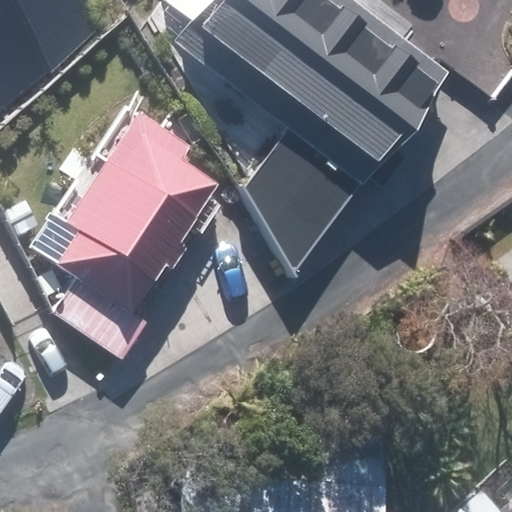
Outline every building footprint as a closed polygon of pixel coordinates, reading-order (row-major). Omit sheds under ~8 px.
[(22,0),(0,0),(0,10),(5,19),(0,22),(0,33),(21,73),(66,50),(39,1),(26,6),(22,0)] [(328,0),(155,0),(151,6),(176,24),(159,46),(273,135),(224,199),(270,284),(430,80),(328,0)] [(14,255),(58,287),(35,319),(104,369),(131,331),(111,316),(140,275),(151,282),(168,259),(159,251),(173,229),(185,239),(203,212),(193,205),(203,192),(166,166),(175,156),(123,119),(46,227),(37,223),(14,255)] [(155,511),(355,511),(357,498),(368,498),(374,416),(289,411),(283,490),(158,481),(155,511)] [(482,511),(470,498),(453,511),(482,511)]
